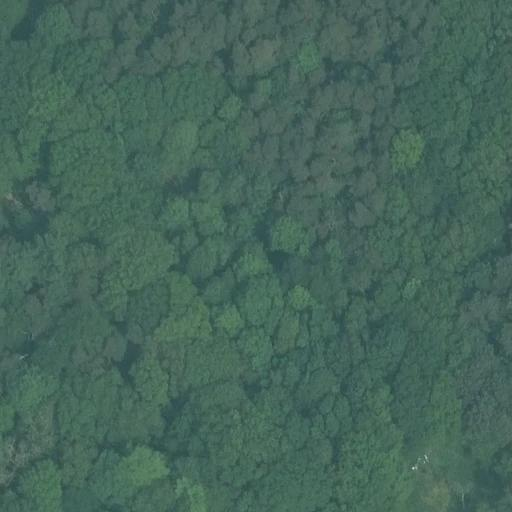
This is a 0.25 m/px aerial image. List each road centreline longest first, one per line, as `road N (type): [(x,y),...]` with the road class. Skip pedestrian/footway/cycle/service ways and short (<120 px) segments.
road 1 (unclassified): [(288,511),(69,117),(30,0)]
road 2 (track): [(511,157),(364,511)]
